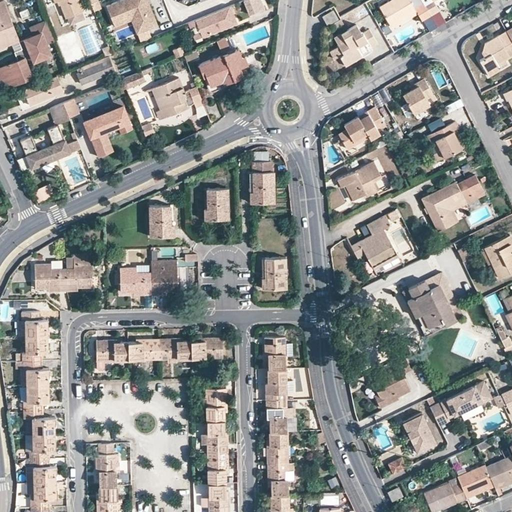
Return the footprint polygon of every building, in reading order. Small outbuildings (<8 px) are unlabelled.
[(0,0),(0,47),(19,40),(3,0),(0,0)] [(53,0),(54,1),(56,0),(57,0),(58,0),(60,5),(65,17),(83,10),(78,0),(53,0)] [(119,0),(107,5),(115,25),(132,18),(140,15),(146,29),(149,27),(159,24),(149,0),(119,0)] [(259,0),(245,0),(243,1),(249,15),(263,9),(259,0)] [(390,0),(379,7),(390,27),(416,12),(421,21),(430,16),(420,0),(390,0)] [(420,0),(430,16),(438,11),(433,1),(435,0),(420,0)] [(235,24),(228,7),(194,20),(198,33),(200,38),(235,24)] [(340,16),(344,26),(369,17),(366,7),(340,16)] [(19,11),(22,18),(30,15),(27,8),(19,11)] [(322,15),(327,25),(337,19),(332,9),(322,15)] [(140,15),(132,18),(138,32),(146,29),(140,15)] [(56,39),(48,19),(30,26),(33,34),(19,40),(22,48),(15,51),(18,59),(25,56),(28,63),(52,54),(47,42),(56,39)] [(189,30),(196,27),(194,20),(187,23),(189,30)] [(335,49),(345,66),(361,57),(358,49),(368,43),(370,48),(377,44),(368,28),(361,32),(356,24),(333,37),(338,45),(335,49)] [(146,29),(138,32),(140,38),(152,34),(149,27),(146,29)] [(480,60),(489,76),(500,69),(498,67),(506,62),(504,59),(511,54),(511,41),(505,30),(484,43),(481,51),(484,57),(480,60)] [(160,42),(145,46),(147,55),(162,51),(160,42)] [(370,48),(368,43),(358,49),(361,57),(372,50),(370,48)] [(173,51),(177,59),(184,55),(180,47),(173,51)] [(198,65),(203,76),(206,75),(209,85),(222,80),(223,83),(243,75),(239,66),(236,58),(240,56),(237,49),(198,65)] [(240,56),(236,58),(239,66),(247,64),(243,55),(240,56)] [(28,63),(25,56),(18,59),(4,65),(11,84),(33,75),(28,63)] [(114,70),(109,58),(101,62),(101,63),(77,72),(81,83),(105,73),(114,70)] [(11,84),(4,65),(0,66),(0,75),(4,86),(11,84)] [(145,80),(141,71),(138,72),(123,79),(127,88),(145,80)] [(23,87),(29,101),(39,96),(40,99),(62,91),(55,75),(23,87)] [(206,75),(203,76),(207,85),(208,87),(209,89),(210,89),(212,90),(213,90),(224,86),(223,83),(222,80),(209,85),(206,75)] [(153,88),(161,109),(163,108),(166,115),(189,107),(183,92),(178,78),(153,88)] [(403,94),(413,113),(429,104),(426,98),(433,94),(423,78),(416,82),(418,85),(412,89),(403,94)] [(194,100),(196,106),(204,103),(197,87),(190,90),(194,100)] [(511,89),(503,94),(507,101),(508,101),(511,99),(511,89)] [(194,100),(190,90),(183,92),(188,102),(194,100)] [(64,102),(70,117),(79,113),(73,99),(64,102)] [(64,102),(50,108),(55,119),(60,120),(70,117),(64,102)] [(85,122),(96,149),(98,151),(100,152),(102,153),(105,153),(107,152),(108,151),(110,149),(111,147),(111,146),(110,144),(105,130),(119,125),(120,126),(122,128),(124,128),(125,128),(127,127),(128,125),(129,123),(129,122),(129,120),(123,106),(85,122)] [(338,134),(347,148),(368,135),(370,138),(379,133),(377,129),(385,125),(375,107),(366,112),(368,114),(359,120),(358,117),(343,125),(346,130),(338,134)] [(161,109),(156,111),(159,119),(166,115),(163,108),(161,109)] [(151,122),(142,126),(143,130),(153,126),(151,122)] [(428,142),(437,160),(460,149),(457,143),(461,141),(452,123),(437,130),(440,137),(428,142)] [(20,140),(29,160),(33,159),(35,166),(70,152),(81,147),(78,138),(66,143),(66,142),(67,142),(66,138),(64,138),(58,124),(48,128),(54,143),(37,150),(31,135),(20,140)] [(143,130),(146,135),(155,131),(153,126),(143,130)] [(22,171),(29,169),(25,158),(18,160),(22,171)] [(250,181),(251,202),(274,201),(273,170),(271,170),(271,161),(252,161),(253,181),(250,181)] [(346,185),(353,199),(365,193),(366,194),(376,190),(371,180),(380,176),(373,161),(338,179),(342,187),(346,185)] [(422,198),(438,230),(454,222),(448,208),(475,195),(482,191),(475,175),(456,184),(455,181),(422,198)] [(53,185),(51,182),(34,189),(39,201),(52,195),(53,185)] [(205,207),(205,219),(228,218),(227,188),(207,188),(208,207),(205,207)] [(475,195),(448,208),(454,222),(457,220),(453,210),(477,198),(475,195)] [(150,205),(150,236),(174,235),(173,224),(171,224),(170,204),(150,205)] [(394,206),(386,212),(391,220),(399,214),(394,206)] [(365,253),(373,269),(397,256),(383,228),(389,225),(385,216),(366,225),(371,234),(350,245),(357,257),(365,253)] [(484,247),(499,277),(511,271),(511,250),(509,244),(511,242),(511,241),(509,235),(484,247)] [(457,249),(463,260),(469,257),(464,246),(457,249)] [(73,254),(73,257),(74,257),(73,268),(63,268),(63,290),(78,289),(78,286),(92,285),(91,254),(73,254)] [(73,257),(62,257),(63,259),(63,268),(73,268),(74,257),(73,257)] [(262,277),(263,289),(285,288),(285,257),(265,257),(266,277),(262,277)] [(63,259),(35,259),(35,264),(51,264),(51,268),(63,268),(63,259)] [(150,271),(151,293),(164,293),(164,290),(177,289),(176,260),(158,260),(158,271),(150,271)] [(158,260),(150,260),(150,264),(150,271),(158,271),(158,260)] [(35,264),(35,287),(48,287),(48,290),(63,290),(63,268),(51,268),(51,264),(35,264)] [(120,267),(120,291),(134,291),(134,293),(151,293),(150,271),(137,271),(137,267),(120,267)] [(409,287),(413,297),(407,299),(412,308),(418,305),(428,326),(443,318),(445,324),(455,320),(451,311),(449,308),(438,284),(428,289),(424,280),(409,287)] [(409,287),(403,290),(407,299),(413,297),(409,287)] [(449,308),(451,311),(455,319),(461,316),(456,304),(449,308)] [(418,305),(412,308),(425,334),(445,324),(443,318),(428,326),(418,305)] [(26,320),(26,336),(47,335),(47,327),(48,327),(48,319),(41,319),(40,310),(21,311),(22,320),(26,320)] [(26,336),(26,320),(22,320),(18,320),(19,336),(26,336)] [(496,328),(507,349),(511,346),(511,340),(509,334),(506,335),(501,325),(496,328)] [(16,353),(17,360),(42,360),(42,352),(49,351),(49,343),(47,343),(47,335),(26,336),(26,351),(22,351),(23,353),(16,353)] [(268,360),(268,368),(286,367),(286,354),(285,343),(285,336),(265,336),(265,353),(268,353),(268,360)] [(190,341),(191,358),(206,358),(206,355),(215,355),(215,357),(222,357),(222,337),(206,337),(206,340),(199,340),(190,341)] [(159,339),(160,359),(167,358),(167,362),(177,362),(177,358),(191,358),(190,341),(182,341),(176,341),(176,338),(159,339)] [(128,342),(128,359),(160,359),(159,339),(142,339),(142,342),(136,342),(128,342)] [(128,342),(119,342),(119,343),(113,342),(113,340),(96,340),(96,360),(105,360),(105,357),(113,357),(114,360),(128,359),(128,342)] [(294,354),(293,343),(285,343),(286,354),(294,354)] [(411,366),(406,355),(395,360),(399,366),(387,372),(388,374),(383,376),(382,374),(370,379),(377,393),(374,395),(379,407),(399,398),(397,395),(411,388),(402,371),(411,366)] [(21,368),(27,368),(27,384),(48,384),(48,376),(49,376),(49,367),(42,368),(42,360),(17,360),(17,368),(21,368)] [(266,382),(266,400),(286,399),(286,392),(286,380),(286,367),(268,368),(269,376),(269,382),(266,382)] [(491,399),(483,382),(430,408),(438,425),(448,420),(447,417),(480,401),(482,403),(491,399)] [(24,401),(24,409),(43,409),(43,401),(50,401),(50,392),(48,392),(48,384),(27,384),(27,401),(24,401)] [(511,386),(501,392),(511,413),(511,412),(511,386)] [(207,405),(207,420),(224,419),(224,413),(224,404),(227,404),(226,387),(207,388),(207,396),(202,396),(202,405),(207,405)] [(503,407),(497,396),(493,398),(498,409),(503,407)] [(270,422),(270,431),(287,430),(287,417),(294,417),(293,406),(287,406),(286,399),(266,400),(267,416),(269,416),(270,422)] [(32,417),(32,434),(54,433),(53,425),(55,425),(55,416),(43,416),(43,409),(24,409),(24,417),(32,417)] [(410,431),(419,448),(434,441),(421,413),(403,421),(408,431),(408,432),(410,431)] [(208,443),(208,451),(228,451),(228,435),(225,435),(225,427),(224,419),(207,420),(208,435),(211,435),(211,443),(208,443)] [(268,445),(268,462),(288,462),(288,452),(285,452),(284,445),(287,445),(287,430),(270,431),(270,440),(270,445),(268,445)] [(419,448),(410,431),(408,432),(408,431),(406,432),(415,450),(419,448)] [(30,450),(30,458),(48,458),(48,449),(56,449),(56,440),(54,440),(54,433),(32,434),(25,434),(26,450),(30,450)] [(173,453),(188,452),(188,441),(173,442),(173,453)] [(113,453),(113,443),(99,443),(99,454),(113,453)] [(208,451),(209,483),(226,482),(225,475),(225,468),(228,468),(228,451),(208,451)] [(99,477),(100,485),(116,484),(116,471),(118,471),(118,460),(116,460),(116,453),(113,453),(99,454),(96,454),(96,470),(99,469),(99,477)] [(511,455),(485,467),(493,485),(498,497),(504,495),(501,487),(499,483),(509,478),(511,483),(511,482),(511,455)] [(393,473),(406,467),(401,457),(388,464),(393,473)] [(34,481),(34,482),(55,481),(55,474),(56,474),(56,465),(49,465),(48,458),(30,458),(30,466),(33,466),(34,481)] [(288,462),(268,462),(268,478),(271,478),(271,485),(271,494),(288,493),(288,480),(293,480),(293,470),(294,470),(294,462),(288,462)] [(465,497),(466,498),(473,495),(473,494),(493,485),(485,467),(484,465),(456,476),(459,483),(465,497)] [(334,474),(327,477),(330,484),(337,481),(334,474)] [(456,476),(448,480),(449,482),(451,487),(459,483),(456,476)] [(511,483),(509,478),(499,483),(501,487),(511,483)] [(31,494),(31,506),(49,506),(50,498),(57,498),(57,489),(55,490),(55,481),(34,482),(34,483),(27,483),(27,494),(31,494)] [(209,506),(209,511),(229,511),(229,497),(226,497),(226,490),(226,482),(209,483),(209,498),(202,498),(202,506),(209,506)] [(424,493),(431,511),(465,497),(459,483),(451,487),(449,482),(424,493)] [(97,499),(96,511),(117,511),(117,509),(119,508),(119,500),(117,500),(116,484),(100,485),(100,495),(100,499),(97,499)] [(388,491),(392,499),(400,495),(396,488),(388,491)] [(289,508),(288,493),(271,494),(271,502),(272,508),(269,508),(269,511),(293,511),(293,507),(289,508)]
